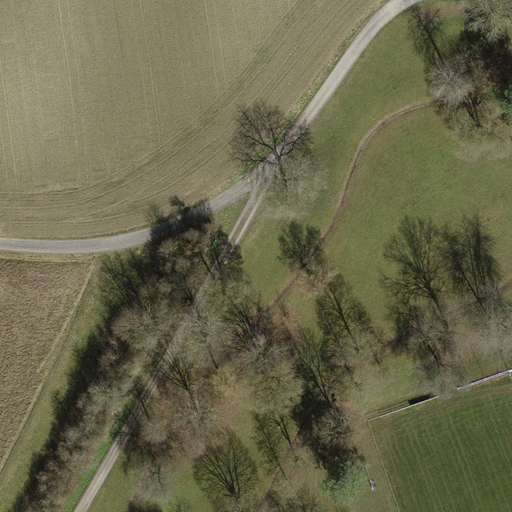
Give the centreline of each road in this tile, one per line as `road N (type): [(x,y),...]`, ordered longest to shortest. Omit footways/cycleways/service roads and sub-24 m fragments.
road 1 (track): [(81,511),(278,163)]
road 2 (track): [(0,249),(102,248),(175,226),(278,163)]
road 3 (track): [(278,163),(381,13),(404,0)]
